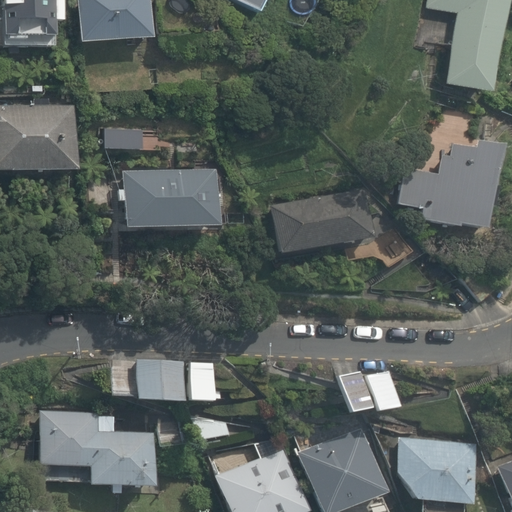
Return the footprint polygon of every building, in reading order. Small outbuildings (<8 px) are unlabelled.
[(52,0),(3,0),(5,53),(54,51),(52,0)] [(76,0),(83,55),(157,47),(152,0),(76,0)] [(234,0),(253,9),(258,0),(234,0)] [(496,0),(422,0),(422,6),(450,11),(436,84),(479,92),(496,0)] [(70,98),(0,100),(0,175),(72,173),(70,98)] [(492,246),(509,163),(484,157),(486,146),(435,136),(428,167),(409,163),(398,216),(425,222),(423,232),(492,246)] [(218,164),(116,167),(118,225),(220,222),(218,164)] [(362,186),(267,203),(276,252),(371,235),(362,186)] [(231,441),(215,366),(115,361),(113,408),(144,410),(144,416),(197,419),(202,447),(231,441)] [(364,370),(334,377),(345,421),(396,409),(388,375),(367,380),(364,370)] [(91,410),(32,410),(32,483),(150,484),(150,436),(115,436),(115,424),(91,424),(91,410)] [(328,511),(381,493),(356,426),(291,449),(314,511),(328,511)] [(476,443),(395,437),(396,481),(406,496),(475,505),(476,443)] [(301,511),(276,441),(205,455),(229,511),(301,511)] [(511,511),(511,457),(492,465),(511,511)]
